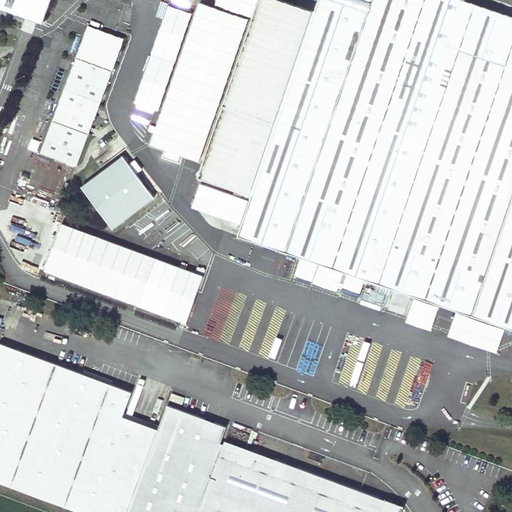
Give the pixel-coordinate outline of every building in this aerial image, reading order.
[(319,0),(316,11),(284,0),(260,0),(253,19),(198,0),(197,0),(147,147),(204,165),(200,177),(252,196),(239,237),(511,330),(511,17),(461,0),(319,0)] [(123,39),(85,25),(85,27),(94,31),(92,37),(107,43),(108,39),(115,42),(116,39),(123,41),(123,39)] [(94,31),(85,27),(38,152),(76,167),(123,41),(116,39),(115,42),(108,39),(107,43),(92,37),(94,31)] [(203,274),(60,223),(42,271),(185,322),(203,274)] [(430,303),(420,300),(417,302),(414,311),(415,315),(424,318),(428,316),(431,307),(430,303)] [(0,484),(75,511),(399,511),(402,505),(342,483),(337,497),(280,476),(283,467),(224,445),(220,443),(226,427),(168,405),(159,429),(123,416),(132,391),(112,384),(83,373),(0,342),(0,484)] [(113,380),(84,369),(83,373),(112,384),(113,380)] [(337,497),(342,483),(226,439),(224,445),(283,467),(280,476),(337,497)]
